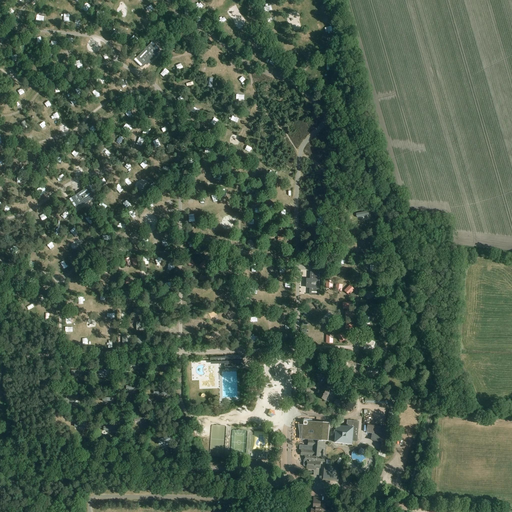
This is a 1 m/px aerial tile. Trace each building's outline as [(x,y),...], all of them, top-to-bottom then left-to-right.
[(152,42),(134,60),(141,67),(142,67),(143,67),(144,67),(146,65),(157,54),(158,52),(159,51),(159,50),(159,49),(152,42)] [(90,185),(69,199),(75,207),(75,208),(76,208),(77,208),(80,206),(93,197),(95,196),(96,195),(96,194),(96,193),(95,192),(90,185)] [(274,240),(270,244),(275,249),(278,245),(274,240)] [(320,273),(310,272),(310,279),(306,278),(306,288),(309,288),(309,295),(319,296),(320,273)] [(351,294),(355,290),(350,285),(346,289),(351,294)] [(144,293),(136,290),(133,299),(141,302),(144,293)] [(131,291),(122,292),(123,301),(131,301),(131,291)] [(134,309),(134,317),(143,317),(143,309),(134,309)] [(211,319),(214,318),(215,320),(219,318),(215,310),(208,314),(211,319)] [(145,322),(136,322),(136,331),(146,330),(145,322)] [(216,333),(214,336),(212,334),(209,338),(215,343),(220,336),(216,333)] [(338,338),(340,343),(346,340),(344,335),(338,338)] [(122,336),(122,346),(131,346),(131,336),(122,336)] [(141,336),(134,341),(140,348),(147,343),(141,336)] [(241,366),(241,363),(244,363),(243,356),(243,355),(225,355),(225,357),(210,357),(211,364),(225,364),(225,367),(241,366)] [(322,375),(327,378),(331,370),(326,368),(322,375)] [(319,392),(320,393),(318,397),(326,401),(330,392),(326,389),(327,387),(322,385),(319,392)] [(344,404),(338,399),(334,404),(340,409),(344,404)] [(347,420),(346,427),(336,426),(335,443),(352,445),(353,441),(357,442),(359,421),(347,420)] [(300,439),(302,439),(308,440),(308,441),(308,446),(304,445),(304,450),(302,450),(301,455),(304,455),(303,460),(304,460),(304,466),(307,466),(307,469),(316,470),(316,468),(320,468),(321,462),(325,462),(325,457),(323,457),(324,442),(324,441),(327,441),(329,423),(304,421),(303,425),(299,424),(301,433),(300,439)] [(387,426),(367,423),(366,432),(386,435),(387,426)] [(381,452),(386,452),(388,442),(389,437),(372,434),(371,440),(382,441),(381,452)] [(327,465),(327,467),(323,467),(322,477),(322,480),(326,480),(339,481),(340,468),(339,468),(339,466),(327,465)] [(321,498),(314,497),(313,507),(314,507),(314,509),(311,509),(311,511),(324,511),(325,505),(320,504),(321,498)]
